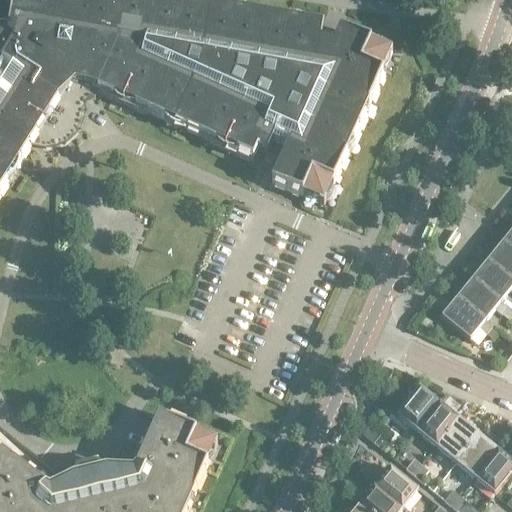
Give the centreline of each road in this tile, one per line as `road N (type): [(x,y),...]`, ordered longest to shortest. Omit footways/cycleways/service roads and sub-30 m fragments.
road 1 (tertiary): [(364,336),(508,6)]
road 2 (tertiary): [(286,511),(364,336)]
road 3 (residential): [(511,402),(364,336)]
